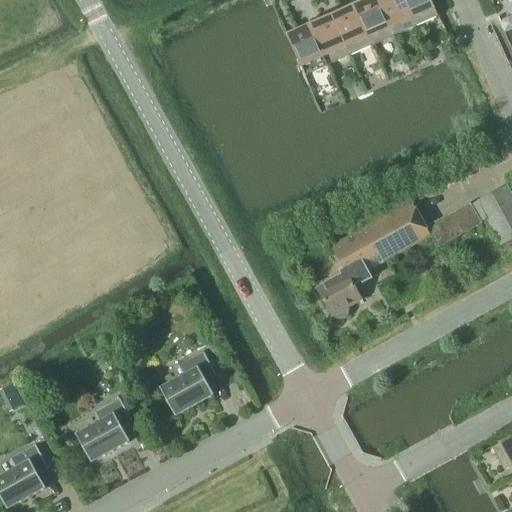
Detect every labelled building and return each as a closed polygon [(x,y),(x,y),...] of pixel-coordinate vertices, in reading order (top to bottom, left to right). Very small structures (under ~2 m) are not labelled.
[(377,0),(367,0),(354,6),(372,46),(394,36),(377,0)] [(404,0),(377,0),(394,36),(416,26),(404,0)] [(430,0),(404,0),(416,26),(438,16),(430,0)] [(354,6),(331,16),(350,56),(372,46),(354,6)] [(331,16),(309,26),(327,66),(350,56),(331,16)] [(305,76),(327,66),(309,26),(287,36),(305,76)] [(511,242),(511,193),(508,186),(478,202),(501,248),(511,242)] [(369,284),(363,274),(439,232),(435,224),(425,229),(412,204),(331,247),(345,274),(317,289),(331,316),(361,300),(356,291),(369,284)] [(435,224),(439,232),(446,244),(482,224),(472,205),(435,224)] [(183,376),(160,389),(176,417),(214,396),(206,382),(217,376),(204,353),(178,367),(183,376)] [(5,388),(14,408),(26,403),(17,383),(5,388)] [(99,422),(76,435),(91,463),(130,442),(122,428),(133,422),(120,399),(94,413),(99,422)] [(511,466),(511,436),(492,448),(505,471),(511,466)] [(15,469),(0,477),(0,496),(7,510),(46,489),(38,475),(49,469),(36,446),(10,460),(15,469)]
